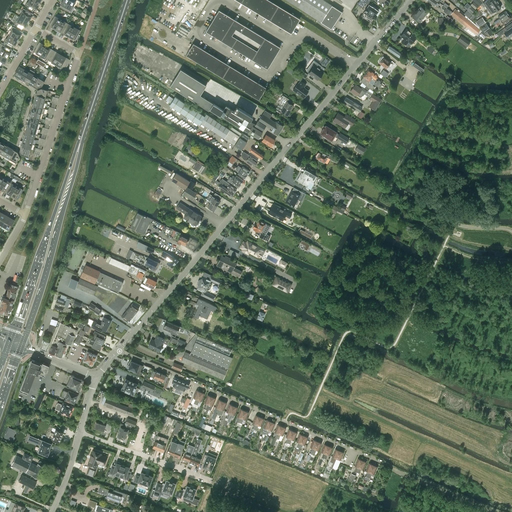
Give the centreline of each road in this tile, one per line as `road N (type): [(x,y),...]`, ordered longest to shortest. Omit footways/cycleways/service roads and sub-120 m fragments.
road 1 (residential): [(117,350),(410,0)]
road 2 (residential): [(381,462),(117,350)]
road 3 (residential): [(25,214),(80,53),(35,28)]
road 4 (primary): [(22,341),(80,140)]
road 5 (primary): [(80,140),(12,337)]
road 6 (primary): [(80,140),(127,0)]
road 7 (unknown): [(511,249),(435,231),(385,195)]
road 8 (residential): [(206,480),(80,432)]
